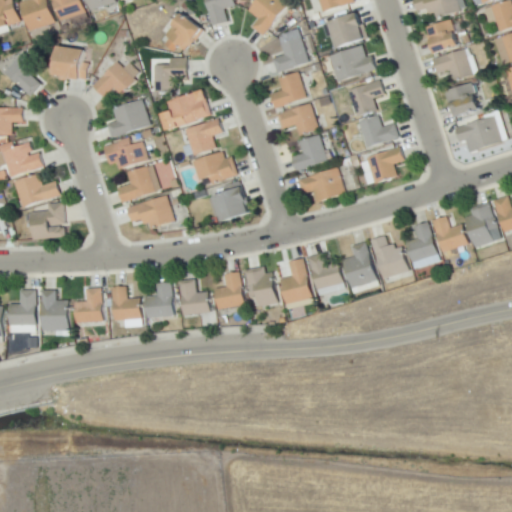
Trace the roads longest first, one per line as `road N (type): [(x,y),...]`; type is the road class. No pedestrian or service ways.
road 1 (residential): [(0,262),(230,246),(511,166)]
road 2 (residential): [(46,377),(206,352),(283,350)]
road 3 (residential): [(283,350),(378,340),(511,309)]
road 4 (residential): [(447,187),(385,0)]
road 5 (residential): [(289,234),(234,65)]
road 6 (residential): [(111,260),(66,120)]
